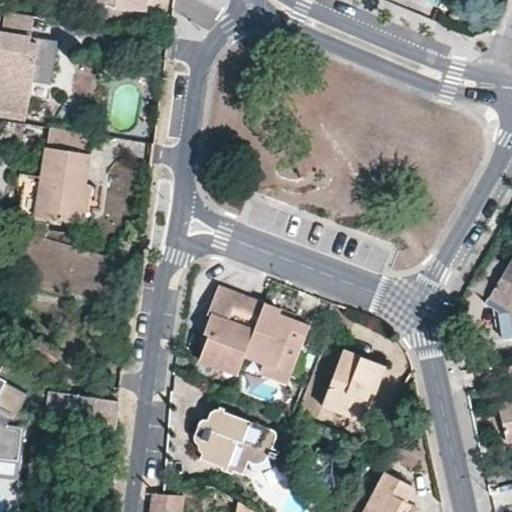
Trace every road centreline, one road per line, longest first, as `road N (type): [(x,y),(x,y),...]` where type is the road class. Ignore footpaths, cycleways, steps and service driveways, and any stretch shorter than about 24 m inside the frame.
road 1 (residential): [(139,511),(175,254)]
road 2 (tertiary): [(263,0),(295,24),(452,89),(478,91),(489,83)]
road 3 (residential): [(186,196),(203,60),(249,0)]
road 4 (tertiary): [(489,83),(296,0)]
road 5 (residential): [(419,307),(468,511)]
road 6 (residential): [(419,307),(227,238)]
road 7 (residential): [(511,136),(419,307)]
road 8 (unknown): [(213,45),(22,17)]
